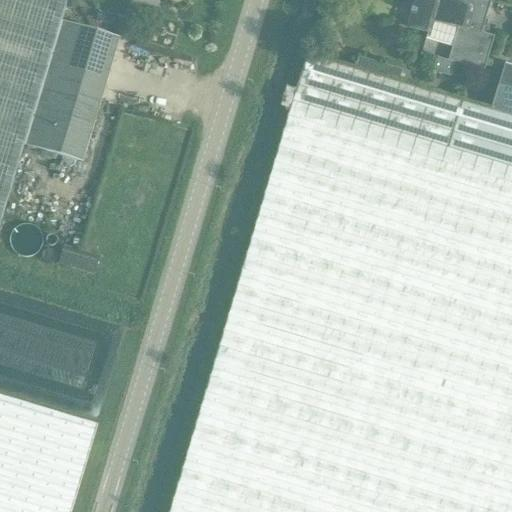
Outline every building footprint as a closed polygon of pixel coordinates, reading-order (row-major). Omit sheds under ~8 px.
[(0,0),(0,227),(24,148),(62,24),(68,0),(0,0)] [(411,16),(407,29),(426,34),(424,41),(452,49),(448,62),(434,58),(429,73),(452,79),(456,64),(483,72),(493,38),(481,34),(490,2),(484,0),(483,0),(465,0),(464,7),(458,5),(440,0),(435,0),(435,3),(424,0),(415,0),(413,10),(411,10),(409,15),(411,16)] [(119,41),(62,24),(24,148),(82,165),(119,41)] [(305,62),(170,511),(511,511),(511,120),(489,114),(305,62)] [(511,120),(511,68),(504,66),(489,114),(511,120)] [(0,511),(69,511),(95,426),(0,397),(0,511)]
